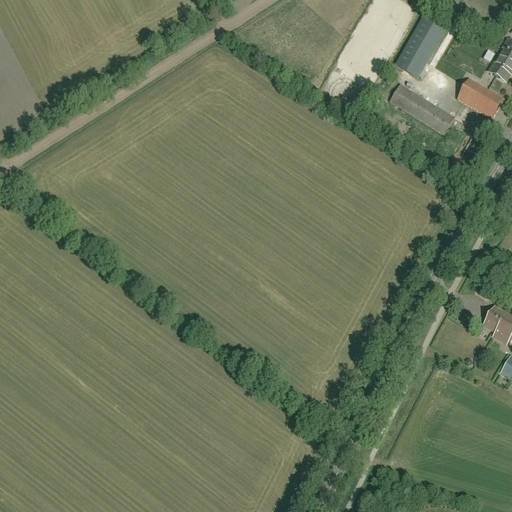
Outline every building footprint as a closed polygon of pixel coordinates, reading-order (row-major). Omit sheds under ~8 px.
[(418,80),(448,27),(426,14),(395,67),(418,80)] [(511,77),(511,76),(511,44),(508,42),(504,50),(506,51),(501,59),(499,58),(490,74),(504,82),(508,75),(511,77)] [(445,44),(433,66),(457,80),(458,78),(462,80),(473,60),(445,44)] [(492,121),(504,101),(469,81),(457,101),(492,121)] [(390,104),(444,137),(454,120),(400,87),(390,104)] [(487,300),(492,293),(482,285),(476,292),(487,300)] [(483,328),(495,335),(493,339),(502,344),(504,341),(511,344),(511,342),(511,319),(495,309),(483,328)] [(511,381),(511,358),(501,375),(511,381)]
